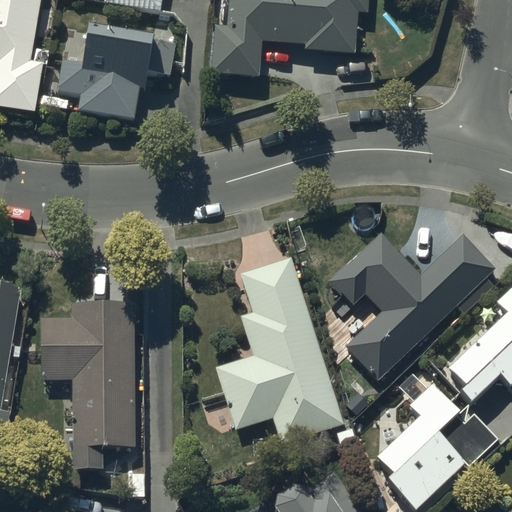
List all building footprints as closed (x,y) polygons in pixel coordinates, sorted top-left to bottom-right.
[(0,0),(0,111),(33,117),(41,66),(29,64),(39,0),(0,0)] [(105,0),(106,1),(105,7),(160,16),(162,0),(105,0)] [(229,0),(227,34),(216,33),(212,82),(257,86),(260,51),(305,54),(304,60),(352,64),(356,21),(366,22),(367,0),(229,0)] [(124,43),(85,36),(80,68),(61,64),(56,95),(81,99),(78,115),(130,124),(136,89),(140,90),(141,83),(168,87),(174,53),(154,50),(155,41),(125,35),(124,43)] [(420,285),(380,243),(329,291),(341,304),(342,303),(352,314),(364,304),(381,322),(374,328),(367,320),(357,329),(364,338),(345,356),(376,389),(493,281),(461,247),(420,285)] [(290,267),(239,283),(251,322),(240,325),(253,365),(215,377),(235,438),(272,427),(280,452),(343,432),(290,267)] [(0,478),(1,478),(10,421),(0,419),(0,414),(19,300),(10,298),(11,288),(0,286),(0,478)] [(511,297),(497,312),(507,323),(447,380),(464,398),(457,405),(468,417),(499,388),(508,397),(509,396),(511,398),(511,297)] [(133,313),(70,313),(70,326),(40,326),(40,389),(72,388),(72,479),(102,479),(102,459),(133,459),(133,313)] [(426,397),(412,383),(399,395),(413,410),(409,414),(420,426),(375,468),(392,486),(386,493),(404,511),(423,511),(462,475),(466,479),(497,450),(473,425),(464,434),(458,428),(461,425),(430,393),(426,397)] [(352,511),(332,482),(299,505),(298,504),(296,504),(295,504),(294,503),(293,503),(291,503),(290,503),(289,504),(288,504),(286,504),(285,504),(284,505),(283,505),(282,506),(281,507),(280,507),(279,508),(278,509),(277,510),(276,511),(275,511),(274,511),(352,511)]
